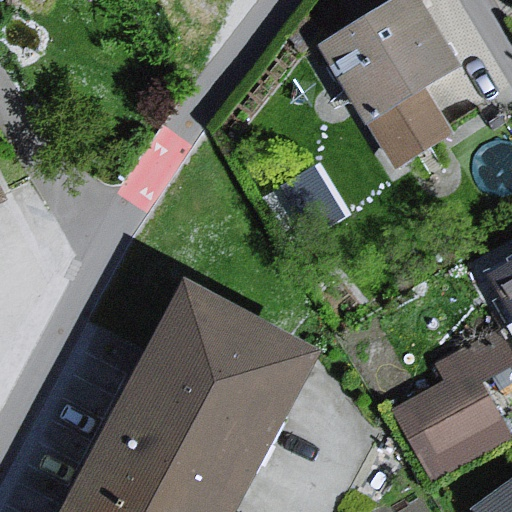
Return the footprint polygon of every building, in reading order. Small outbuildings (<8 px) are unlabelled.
[(419,0),(401,0),(327,46),(398,162),(450,130),(424,87),(459,66),(419,0)] [(511,266),(495,275),(511,307),(511,266)] [(183,303),(70,511),(233,511),(309,371),(183,303)] [(441,393),(406,410),(434,467),(492,438),(470,393),(493,381),(479,353),(432,376),(441,393)] [(511,511),(511,485),(475,511),(474,511),(511,511)]
